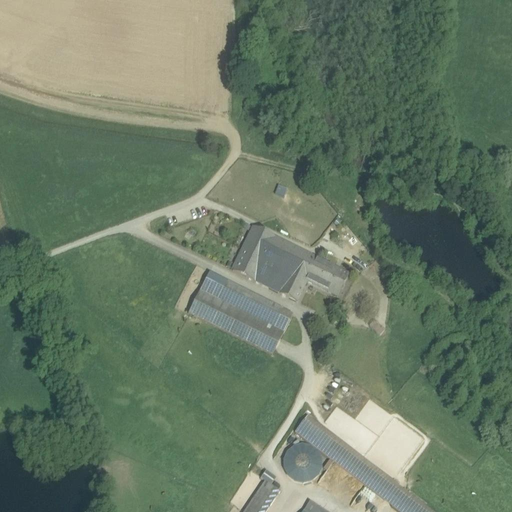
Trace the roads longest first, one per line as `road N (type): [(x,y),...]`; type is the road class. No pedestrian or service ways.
road 1 (track): [(511,196),(316,175),(235,154)]
road 2 (unclassified): [(235,154),(196,200),(0,271)]
road 3 (track): [(196,200),(310,251),(332,247),(364,270)]
road 4 (track): [(248,0),(235,154)]
